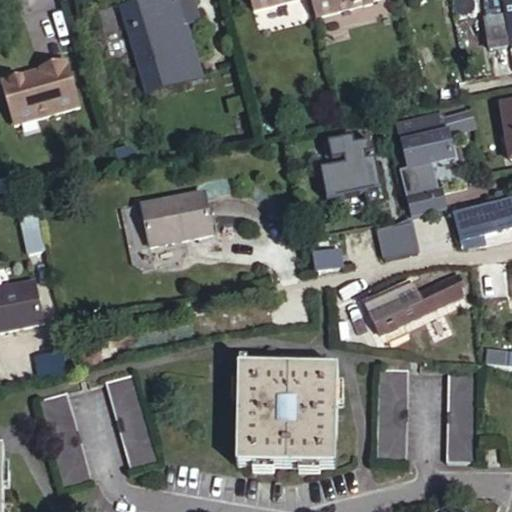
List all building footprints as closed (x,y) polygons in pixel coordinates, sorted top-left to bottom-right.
[(143,0),(119,8),(122,20),(175,3),(174,0),(143,0)] [(122,20),(145,93),(165,87),(158,65),(169,62),(160,32),(186,24),(196,21),(196,20),(189,0),(184,0),(175,3),(122,20)] [(194,0),(189,0),(196,20),(200,19),(194,0)] [(250,0),(253,10),(291,0),(250,0)] [(310,0),(315,17),(372,3),(372,0),(371,0),(310,0)] [(511,0),(510,0),(499,2),(502,15),(482,19),(488,49),(507,44),(508,48),(511,47),(511,0)] [(202,75),(186,24),(160,32),(169,62),(176,83),(202,75)] [(432,36),(412,42),(421,76),(441,69),(432,36)] [(176,83),(169,62),(158,65),(165,87),(176,84),(176,83)] [(27,78),(0,86),(0,92),(12,131),(79,110),(65,65),(37,75),(38,78),(29,81),(27,78)] [(511,105),(499,107),(508,161),(511,160),(511,105)] [(441,117),(396,128),(405,170),(395,172),(406,219),(443,211),(438,191),(432,193),(425,165),(451,160),(441,117)] [(326,173),(329,197),(383,189),(378,161),(371,162),(370,153),(376,153),(375,145),(358,148),(357,141),(331,145),(333,160),(349,157),(351,169),(326,173)] [(202,195),(141,208),(150,250),(212,237),(202,195)] [(511,208),(510,200),(452,216),(456,242),(471,238),(511,227),(511,208)] [(25,204),(10,208),(23,260),(38,256),(25,204)] [(376,234),(384,262),(415,257),(407,228),(376,234)] [(457,249),(473,247),(471,238),(456,242),(457,249)] [(338,252),(311,258),(314,275),(342,270),(338,252)] [(472,302),(470,278),(465,278),(453,279),(448,280),(442,282),(436,284),(415,297),(408,283),(386,294),(404,328),(454,301),(458,300),(457,302),(472,302)] [(0,289),(0,334),(46,325),(35,281),(0,289)] [(154,330),(131,336),(133,353),(158,347),(154,330)] [(32,362),(38,387),(64,380),(58,356),(32,362)] [(278,363),(278,371),(292,371),(293,363),(278,363)] [(480,363),(478,370),(490,373),(492,367),(480,363)] [(278,371),(236,369),(235,468),(334,470),(335,371),(292,371),(278,371)] [(405,373),(376,372),(373,464),(402,464),(405,373)] [(135,375),(105,383),(130,472),(159,464),(135,375)] [(476,376),(447,375),(442,466),(471,467),(476,376)] [(66,394),(38,402),(62,491),(91,482),(66,394)] [(500,451),(481,451),(480,467),(499,468),(500,451)]
